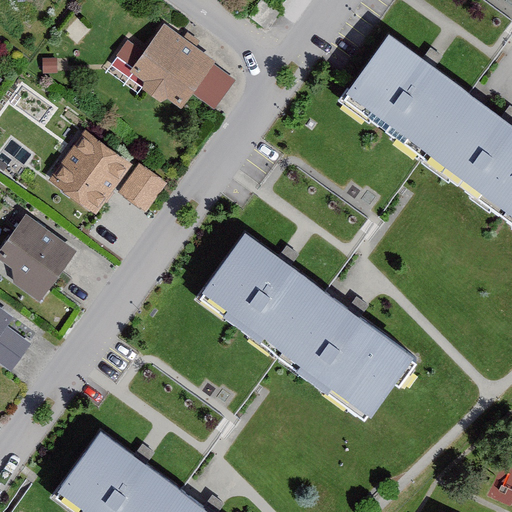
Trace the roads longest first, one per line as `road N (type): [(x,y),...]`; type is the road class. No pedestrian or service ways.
road 1 (residential): [(0,463),(284,72)]
road 2 (residential): [(284,72),(186,0)]
